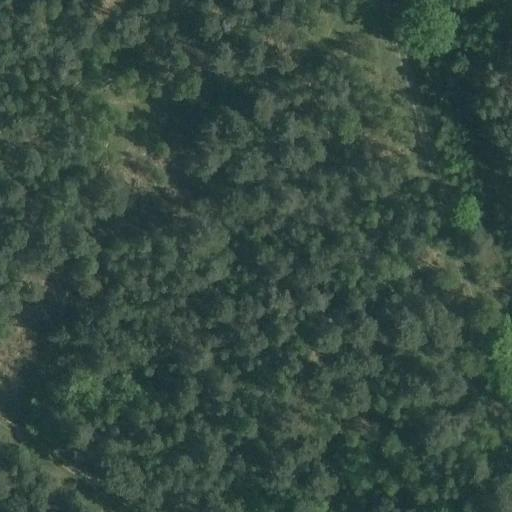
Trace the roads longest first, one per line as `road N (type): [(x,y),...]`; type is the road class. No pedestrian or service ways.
road 1 (track): [(511,428),(387,7)]
road 2 (track): [(0,409),(134,511)]
